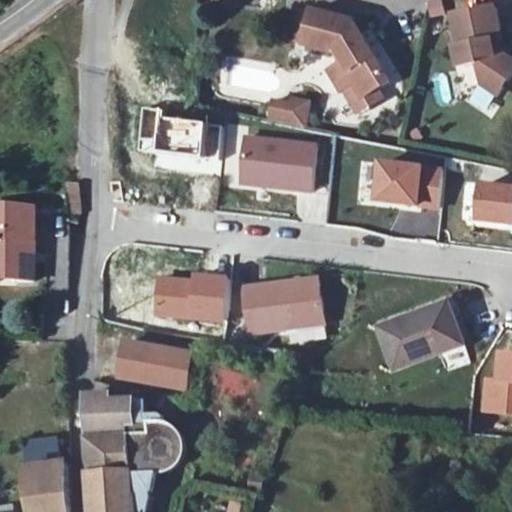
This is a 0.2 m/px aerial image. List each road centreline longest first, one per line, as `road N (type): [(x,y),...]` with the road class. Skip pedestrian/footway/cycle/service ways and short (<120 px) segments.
road 1 (residential): [(95,223),(511,279)]
road 2 (residential): [(88,511),(80,372),(95,223)]
road 3 (residential): [(95,223),(98,0)]
